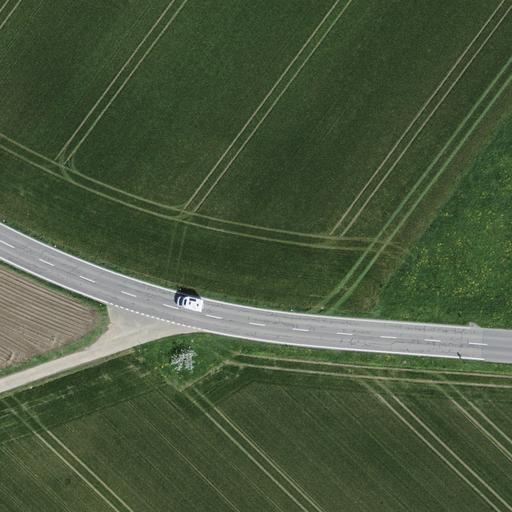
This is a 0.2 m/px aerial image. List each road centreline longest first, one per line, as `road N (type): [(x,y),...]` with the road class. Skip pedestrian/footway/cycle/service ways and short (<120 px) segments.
road 1 (tertiary): [(0,240),(128,294),(215,316),(511,346)]
road 2 (track): [(0,384),(88,353),(171,306)]
